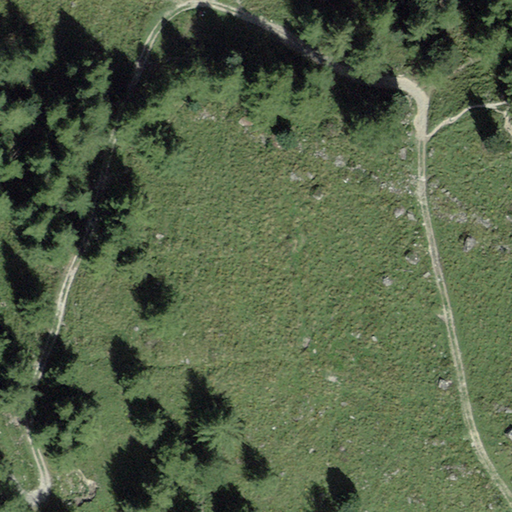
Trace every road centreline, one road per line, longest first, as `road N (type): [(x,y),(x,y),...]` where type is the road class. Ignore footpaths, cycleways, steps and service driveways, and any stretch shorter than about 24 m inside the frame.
road 1 (track): [(0,441),(33,452),(30,428),(64,316),(175,0)]
road 2 (track): [(423,144),(429,214),(463,324),(473,427),(511,494)]
road 3 (track): [(197,0),(423,98),(423,144)]
